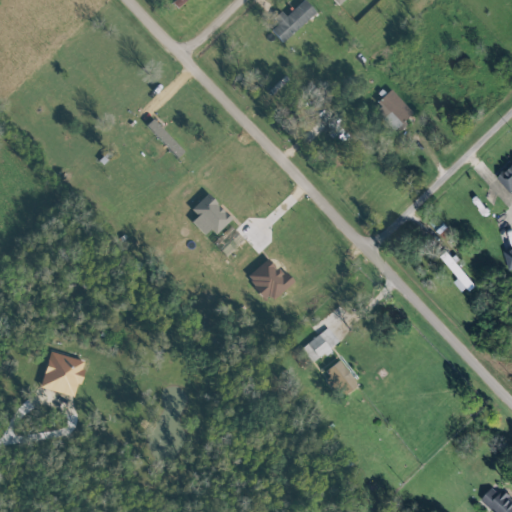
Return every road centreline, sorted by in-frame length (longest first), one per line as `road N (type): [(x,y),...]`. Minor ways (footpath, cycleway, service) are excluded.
road 1 (residential): [(128,0),(511,404)]
road 2 (residential): [(371,255),(511,118)]
